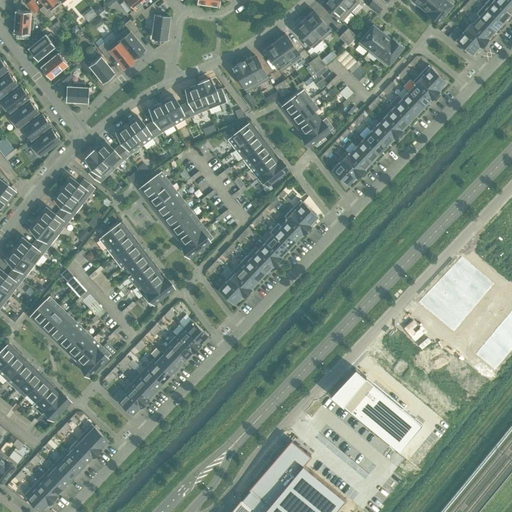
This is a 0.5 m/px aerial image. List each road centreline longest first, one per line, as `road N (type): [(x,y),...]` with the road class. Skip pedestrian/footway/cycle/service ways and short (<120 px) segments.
road 1 (unclassified): [(208,511),(511,186)]
road 2 (tertiary): [(511,148),(243,433)]
road 3 (residential): [(355,208),(469,87)]
road 4 (residential): [(147,428),(98,383),(78,403),(128,449)]
road 5 (residential): [(243,327),(199,275),(181,292),(226,344)]
road 6 (residential): [(169,83),(254,44),(305,0)]
road 7 (residential): [(355,208),(315,157),(298,173),(337,227)]
road 8 (residential): [(486,70),(435,31),(419,48),(469,87)]
road 9 (residential): [(243,327),(337,227)]
road 10 (residential): [(0,241),(85,137)]
road 11 (residential): [(172,44),(121,79),(76,126)]
road 12 (residential): [(0,29),(76,126)]
